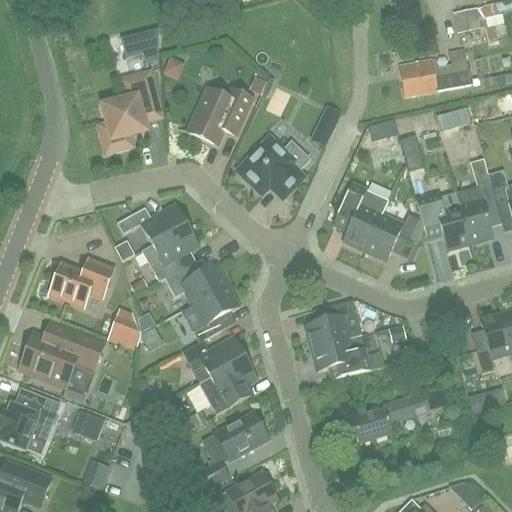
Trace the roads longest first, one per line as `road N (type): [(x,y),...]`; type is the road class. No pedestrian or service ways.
road 1 (residential): [(288,255),(181,175),(93,199),(35,191)]
road 2 (residential): [(331,511),(313,486),(267,305),(288,255)]
road 3 (residential): [(288,255),(403,307),(511,284)]
road 4 (residential): [(360,97),(288,255)]
